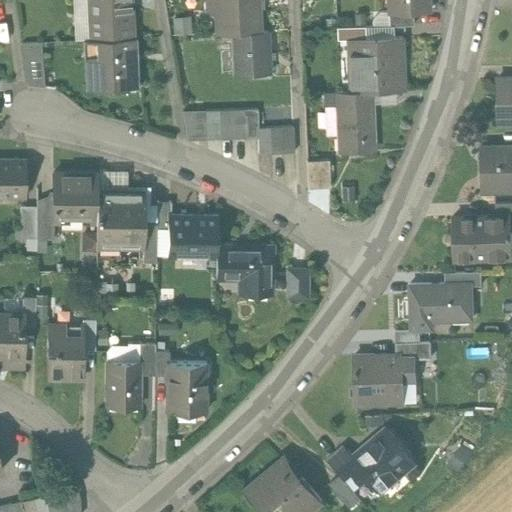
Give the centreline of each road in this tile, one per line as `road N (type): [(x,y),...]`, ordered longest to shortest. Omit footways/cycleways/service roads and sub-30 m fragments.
road 1 (residential): [(369,269),(265,199),(25,107)]
road 2 (residential): [(147,511),(307,362),(369,269)]
road 3 (residential): [(369,269),(433,147),(472,0)]
road 4 (residential): [(0,398),(70,447),(116,511)]
